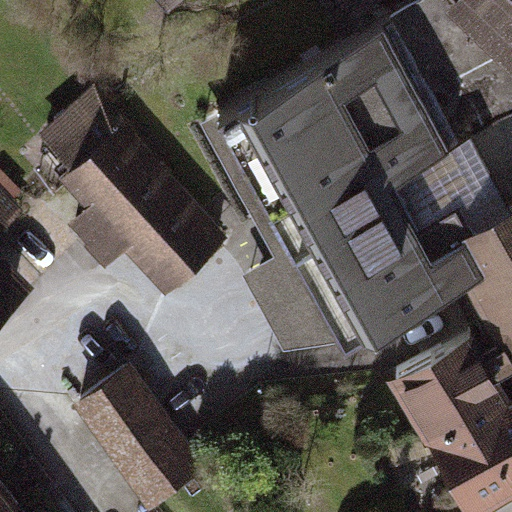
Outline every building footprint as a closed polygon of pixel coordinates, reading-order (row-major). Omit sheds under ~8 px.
[(444,0),(422,0),(386,19),(451,144),(511,112),(511,0),(458,0),(451,7),(444,0)] [(445,139),(382,21),(220,106),(342,336),(464,271),(447,240),(471,227),(455,196),(415,217),(390,168),(445,139)] [(76,166),(69,173),(111,219),(88,240),(107,262),(128,242),(146,262),(205,209),(125,121),(129,117),(97,82),(44,131),(76,166)] [(511,206),(449,241),(465,269),(502,337),(481,348),(469,325),(394,366),(472,507),(511,485),(511,206)] [(226,232),(205,209),(146,262),(167,285),(226,232)] [(0,313),(16,296),(0,280),(0,313)] [(130,364),(80,400),(152,500),(202,463),(130,364)] [(27,511),(0,474),(0,511),(27,511)]
